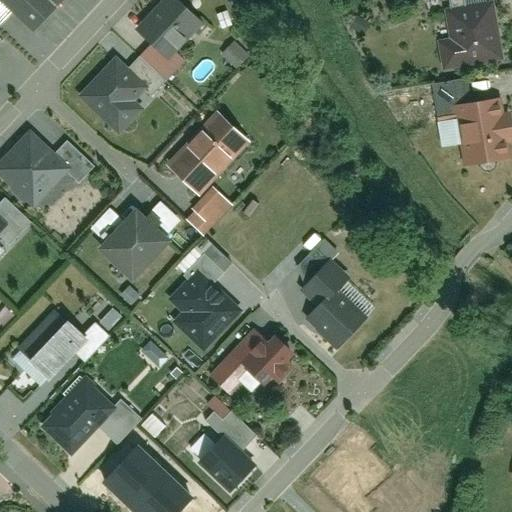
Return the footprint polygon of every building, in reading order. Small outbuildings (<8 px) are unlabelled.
[(59,5),(53,0),(4,0),(37,30),(59,5)] [(183,0),(165,0),(142,26),(173,55),(205,20),(183,0)] [(456,67),(501,65),(499,10),(454,12),(456,67)] [(158,41),(144,55),(169,80),(183,66),(158,41)] [(234,47),(225,57),(238,68),(247,58),(234,47)] [(144,55),(132,68),(157,92),(169,80),(144,55)] [(114,64),(81,99),(121,137),(154,102),(114,64)] [(470,86),(440,90),(442,107),(472,103),(470,86)] [(511,112),(501,114),(500,104),(459,109),(466,167),(507,162),(504,142),(511,140),(511,112)] [(170,166),(202,196),(253,143),(222,112),(170,166)] [(69,164),(30,128),(0,161),(0,171),(34,203),(69,164)] [(99,250),(143,284),(186,229),(143,195),(99,250)] [(110,210),(94,229),(105,238),(121,220),(110,210)] [(0,213),(0,234),(11,224),(0,213)] [(324,239),(297,268),(311,281),(338,252),(324,239)] [(248,310),(215,283),(224,272),(204,256),(186,277),(190,280),(172,301),(189,314),(177,328),(210,356),(248,310)] [(320,307),(307,320),(340,352),(373,317),(353,298),(361,290),(334,264),(305,293),(320,307)] [(22,347),(53,375),(87,336),(56,308),(22,347)] [(272,331),(251,355),(242,365),(252,372),(266,384),(274,374),(281,380),(295,364),(288,358),(294,350),(272,331)] [(234,392),(252,372),(242,365),(251,355),(242,347),(216,375),(234,392)] [(41,423),(75,451),(114,405),(80,376),(41,423)] [(228,435),(202,459),(231,490),(257,466),(228,435)] [(132,507),(165,473),(138,447),(105,482),(132,507)] [(178,511),(192,498),(165,473),(132,507),(136,511),(178,511)]
